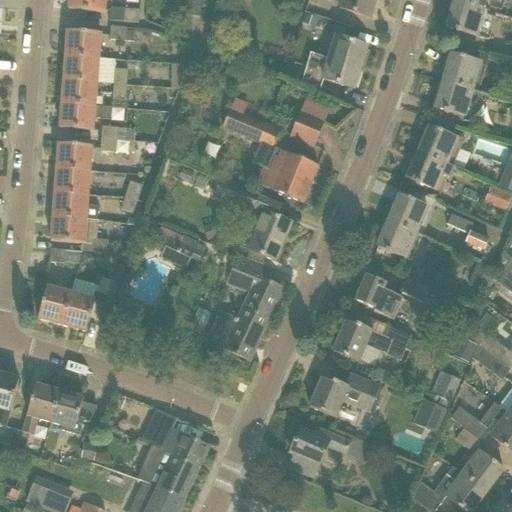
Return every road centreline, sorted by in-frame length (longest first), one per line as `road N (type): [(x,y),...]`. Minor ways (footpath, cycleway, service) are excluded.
road 1 (residential): [(249,425),(371,136),(418,0)]
road 2 (residential): [(0,317),(19,204),(35,0)]
road 3 (residential): [(249,425),(0,336)]
